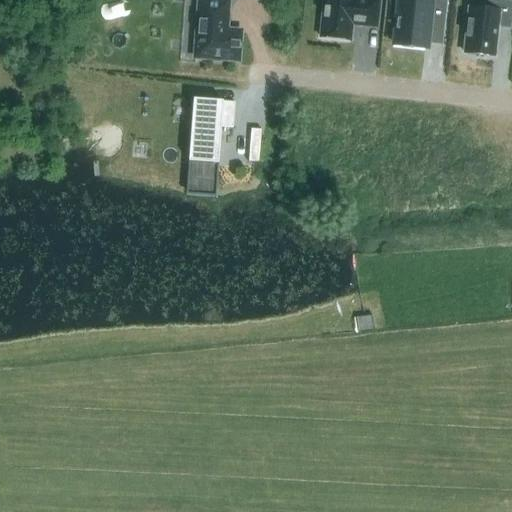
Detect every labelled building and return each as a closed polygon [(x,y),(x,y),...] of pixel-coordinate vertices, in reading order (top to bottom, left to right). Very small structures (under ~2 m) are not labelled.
[(323,0),(320,38),(350,41),(351,24),(375,27),(378,2),(365,0),(360,0),(323,0)] [(400,1),(394,46),(425,49),(426,45),(427,39),(443,40),(447,1),(439,0),(429,0),(429,4),(400,1)] [(511,11),(511,2),(492,0),(487,0),(486,11),(469,9),(464,54),(494,57),(497,28),(510,29),(511,11)] [(228,3),(199,1),(195,58),(238,61),(240,32),(226,31),(228,3)] [(234,103),(192,100),(191,119),(197,119),(192,186),(215,188),(214,198),(216,198),(221,127),(233,128),(234,103)] [(250,129),(248,163),(259,163),(261,130),(250,129)] [(374,316),(356,318),(358,332),(375,330),(374,316)]
